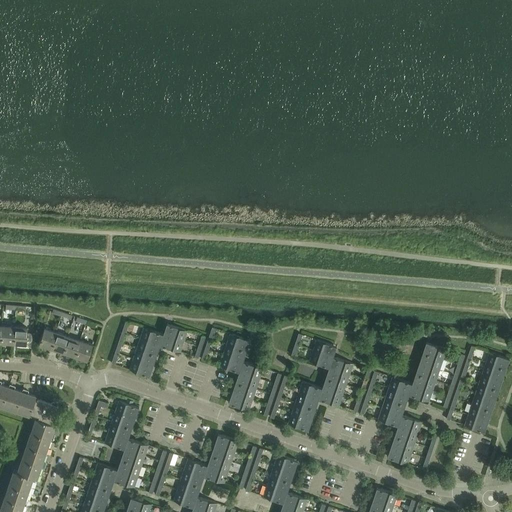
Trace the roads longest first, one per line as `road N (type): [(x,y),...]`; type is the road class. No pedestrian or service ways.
road 1 (track): [(0,269),(511,313)]
road 2 (residential): [(92,384),(121,380),(422,485),(490,495)]
road 3 (residential): [(47,511),(92,384)]
